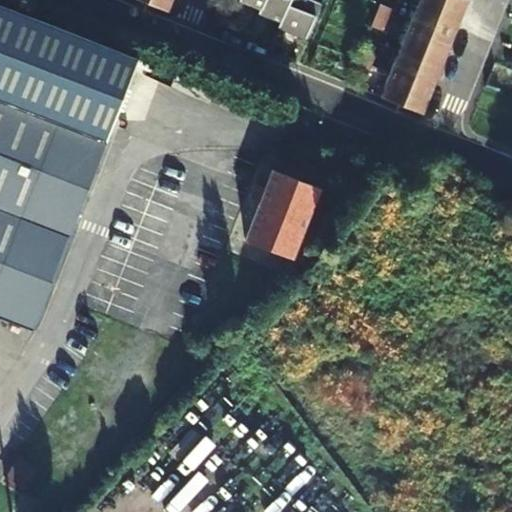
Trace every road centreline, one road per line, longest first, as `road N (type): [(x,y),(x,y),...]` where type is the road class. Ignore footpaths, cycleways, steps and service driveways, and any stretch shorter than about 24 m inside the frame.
road 1 (residential): [(186,40),(441,144)]
road 2 (residential): [(441,144),(496,0)]
